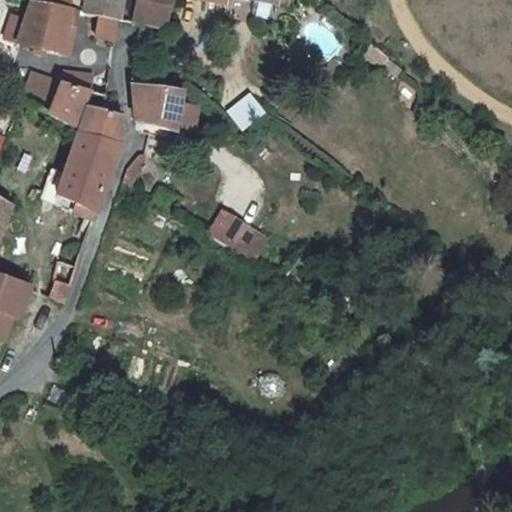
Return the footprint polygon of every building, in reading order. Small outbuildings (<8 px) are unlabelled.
[(39,0),(39,1),(78,10),(85,12),(88,0),(39,0)] [(88,0),(85,12),(107,21),(124,23),(126,0),(88,0)] [(135,0),(131,24),(169,33),(176,0),(135,0)] [(228,0),(187,0),(226,9),(228,0)] [(289,9),(291,0),(277,0),(276,5),(289,9)] [(65,56),(78,10),(39,1),(22,43),(65,56)] [(104,43),(121,44),(124,23),(107,21),(104,43)] [(387,58),(372,46),(363,57),(378,69),(387,58)] [(399,86),(408,75),(387,58),(378,69),(399,86)] [(31,78),(22,97),(48,112),(59,86),(31,78)] [(83,132),(127,147),(127,118),(89,106),(92,91),(60,83),(59,86),(48,112),(75,127),(78,123),(87,127),(83,132)] [(179,132),(184,92),(137,87),(143,126),(179,132)] [(58,196),(103,218),(127,147),(83,132),(58,196)] [(192,162),(177,207),(198,215),(209,179),(192,162)] [(129,193),(142,201),(145,196),(132,188),(129,193)] [(142,201),(129,193),(126,200),(138,209),(142,201)] [(0,336),(6,339),(15,316),(25,289),(0,279),(0,240),(14,201),(0,195),(0,336)] [(15,202),(12,210),(26,216),(29,207),(15,202)] [(225,211),(211,232),(229,244),(237,250),(251,227),(225,211)] [(56,322),(67,288),(50,283),(37,315),(56,322)]
